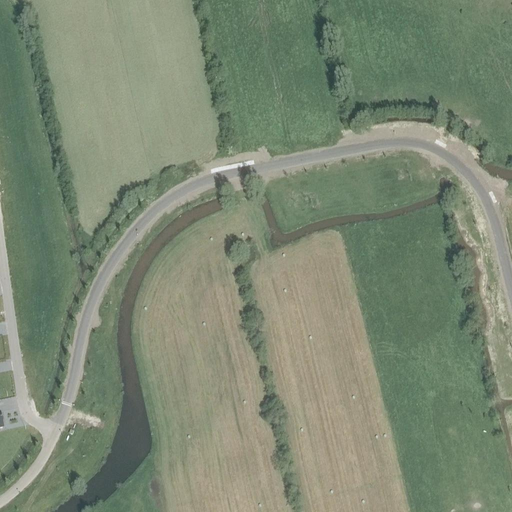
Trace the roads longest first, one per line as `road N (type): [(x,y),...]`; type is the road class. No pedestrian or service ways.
road 1 (unclassified): [(51,441),(83,321),(105,272),(158,210),(203,183),(418,144),(459,167),(487,203),(511,295)]
road 2 (residential): [(51,441),(22,396),(0,247)]
